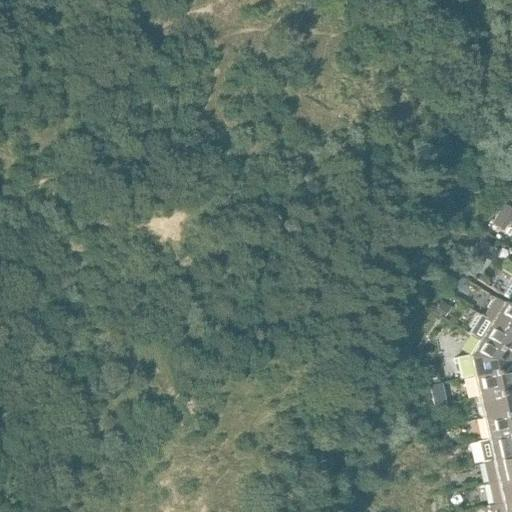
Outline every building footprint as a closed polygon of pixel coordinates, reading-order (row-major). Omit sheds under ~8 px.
[(299,90),(296,94),(320,107),(332,113),(329,121),(343,128),(348,118),(349,116),(322,103),(299,90)] [(496,215),(505,221),(511,211),(501,205),(496,215)] [(496,215),(490,224),(499,231),(505,221),(496,215)] [(472,252),(482,258),(488,249),(478,243),(472,252)] [(482,258),(472,252),(460,271),(470,277),(482,258)] [(499,296),(511,303),(511,276),(511,277),(499,296)] [(487,321),(511,337),(511,310),(491,297),(479,316),(487,321)] [(432,311),(438,315),(441,317),(449,305),(440,299),(432,311)] [(475,340),(504,358),(511,348),(511,337),(487,321),(475,340)] [(470,376),(502,368),(501,363),(504,358),(475,340),(465,356),(470,376)] [(475,397),(511,388),(511,378),(505,380),(502,368),(470,376),(475,397)] [(423,374),(425,383),(436,381),(434,372),(423,374)] [(435,384),(426,386),(428,395),(437,393),(435,384)] [(479,418),(511,410),(509,399),(511,398),(511,388),(475,397),(479,418)] [(440,395),(429,398),(430,405),(441,402),(440,395)] [(484,439),(511,432),(511,411),(511,410),(479,418),(484,439)] [(489,460),(511,455),(511,432),(484,439),(489,460)] [(486,483),(511,476),(511,455),(489,460),(481,462),(486,483)] [(498,502),(511,498),(511,476),(486,483),(491,503),(498,502)] [(511,511),(511,498),(498,502),(500,511),(511,511)]
